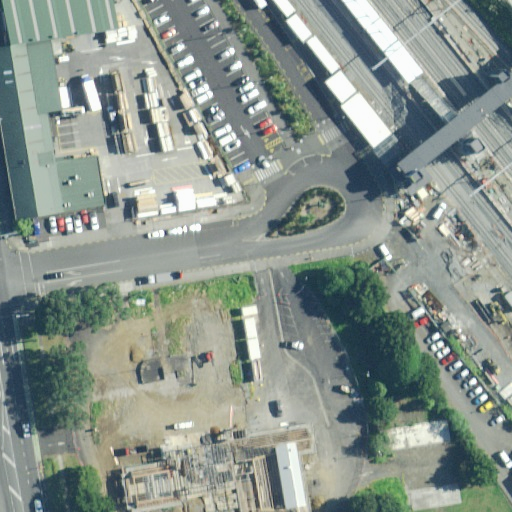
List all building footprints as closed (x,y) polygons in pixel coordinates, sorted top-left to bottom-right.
[(0,0),(0,17),(4,46),(48,39),(110,30),(105,0),(0,0)] [(389,136),(285,0),(268,0),(285,22),(282,25),(299,49),(304,46),(329,78),(322,83),(341,107),(338,109),(343,115),(372,150),(389,136)] [(336,0),(402,82),(418,69),(363,0),(336,0)] [(4,46),(0,46),(0,134),(12,217),(103,203),(96,151),(50,158),(43,112),(59,109),(48,39),(4,46)] [(391,134),(369,151),(383,168),(404,150),(391,134)] [(438,177),(413,194),(454,252),(479,234),(438,177)] [(385,429),(433,420),(429,397),(381,405),(385,429)] [(433,420),(385,429),(389,453),(451,442),(447,418),(433,420)] [(167,511),(307,511),(291,428),(166,452),(168,459),(124,468),(131,501),(164,494),(167,511)] [(462,503),(459,483),(409,490),(412,510),(462,503)]
